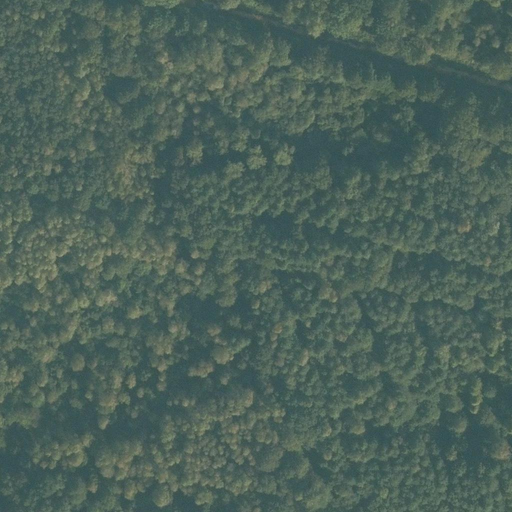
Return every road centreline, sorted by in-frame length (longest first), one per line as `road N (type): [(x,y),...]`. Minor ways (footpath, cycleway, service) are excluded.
road 1 (track): [(349,511),(100,0)]
road 2 (track): [(511,103),(141,0)]
road 3 (track): [(233,0),(511,76)]
road 4 (track): [(214,237),(0,187)]
